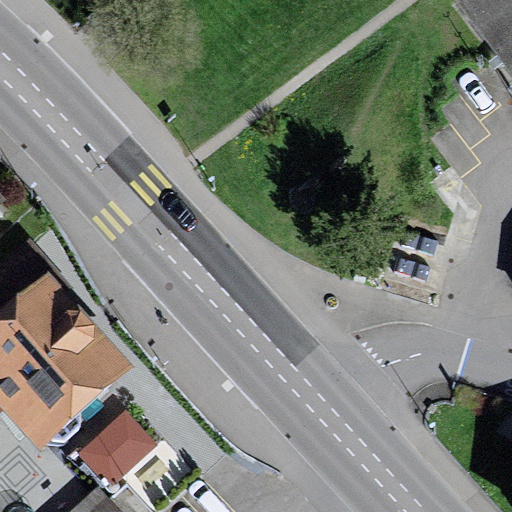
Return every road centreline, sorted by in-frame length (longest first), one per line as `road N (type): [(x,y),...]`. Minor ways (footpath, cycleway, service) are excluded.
road 1 (primary): [(0,65),(324,410)]
road 2 (residential): [(324,410),(381,366),(422,353),(511,370)]
road 3 (primary): [(324,410),(414,511)]
